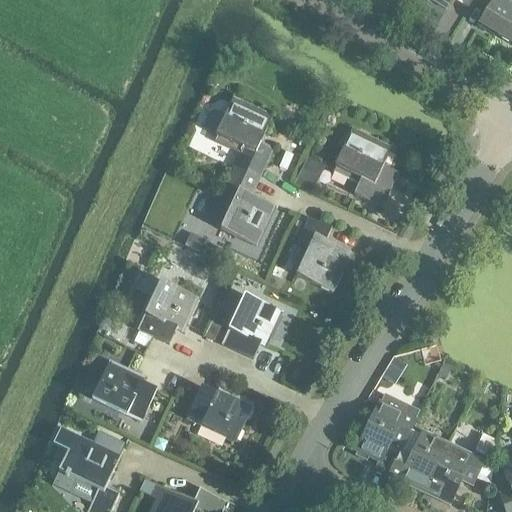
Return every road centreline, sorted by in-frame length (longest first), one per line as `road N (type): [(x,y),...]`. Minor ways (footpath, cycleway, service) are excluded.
road 1 (unclassified): [(511,123),(302,0)]
road 2 (residential): [(329,417),(432,266)]
road 3 (residential): [(432,266),(511,131)]
road 4 (residential): [(297,198),(432,266)]
road 5 (residential): [(207,358),(329,417)]
road 6 (residential): [(153,461),(267,511)]
